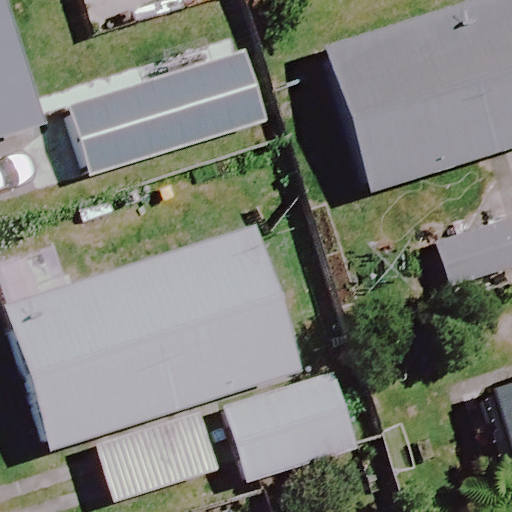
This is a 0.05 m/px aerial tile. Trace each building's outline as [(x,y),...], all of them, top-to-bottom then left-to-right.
[(511,155),(511,0),(509,0),(313,62),(358,204),(511,155)] [(0,30),(0,196),(47,182),(0,30)] [(204,141),(184,76),(62,115),(83,180),(204,141)] [(417,235),(441,316),(511,295),(511,235),(504,209),(417,235)] [(288,382),(246,237),(0,309),(0,347),(34,463),(83,449),(101,511),(110,511),(200,486),(179,414),(288,382)] [(348,459),(327,389),(211,424),(232,494),(348,459)] [(511,408),(487,415),(511,498),(511,408)]
